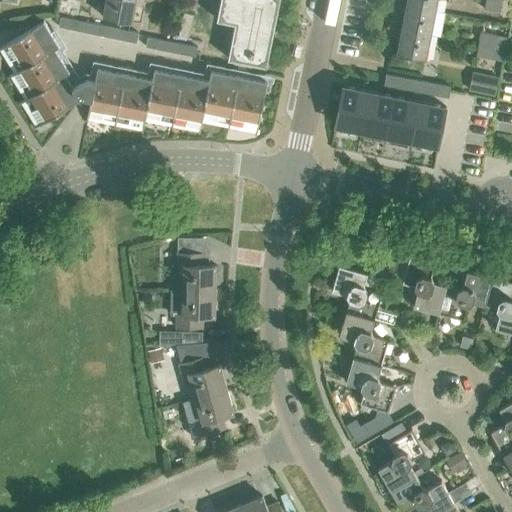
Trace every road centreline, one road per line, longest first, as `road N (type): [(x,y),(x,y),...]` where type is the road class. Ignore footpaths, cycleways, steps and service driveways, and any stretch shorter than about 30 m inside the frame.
road 1 (tertiary): [(298,437),(271,322),(291,174)]
road 2 (tertiary): [(49,193),(137,164),(228,163),(291,174)]
road 3 (residential): [(511,221),(291,174)]
road 4 (residential): [(126,511),(298,437)]
road 5 (residential): [(457,420),(479,403),(482,383),(471,365),(451,358),(433,363),(420,386),(427,409),(446,420)]
road 6 (tertiary): [(291,174),(326,0)]
